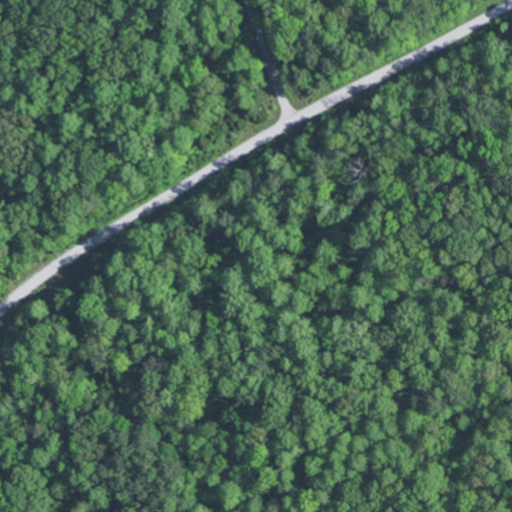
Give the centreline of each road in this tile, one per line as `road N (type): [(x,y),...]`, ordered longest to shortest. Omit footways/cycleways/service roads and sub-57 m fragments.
road 1 (track): [(511,1),(294,120),(64,261),(0,310)]
road 2 (track): [(294,120),(250,0)]
